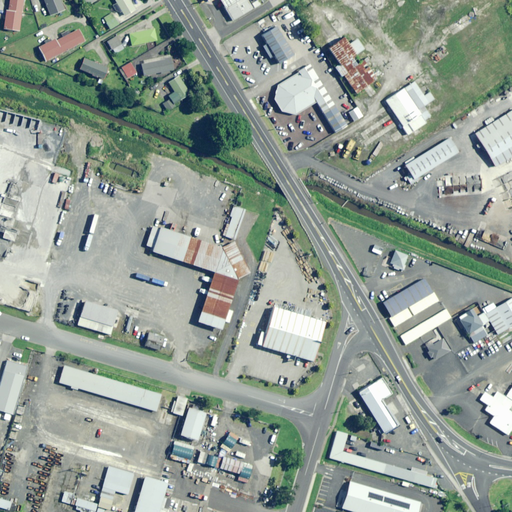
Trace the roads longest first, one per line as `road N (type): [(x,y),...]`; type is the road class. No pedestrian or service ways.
road 1 (trunk): [(371,324),(171,0)]
road 2 (unclassified): [(0,321),(321,417)]
road 3 (trunk): [(446,442),(371,324)]
